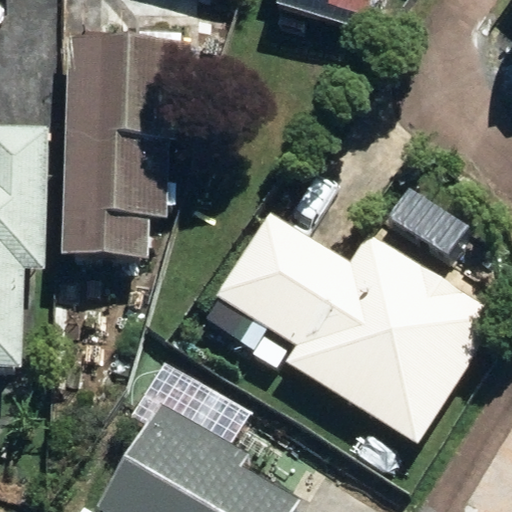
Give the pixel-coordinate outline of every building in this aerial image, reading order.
[(78,258),(163,258),(162,215),(181,215),(181,136),(200,136),(200,39),(77,39),(78,258)] [(0,369),(35,370),(35,271),(54,272),(57,130),(0,129),(0,369)] [(296,365),(427,447),(508,316),(378,234),(360,263),(281,215),(227,300),(306,348),(296,365)] [(271,338),(259,357),(283,371),(294,352),(271,338)] [(108,508),(115,511),(304,511),(310,502),(160,418),(108,508)]
